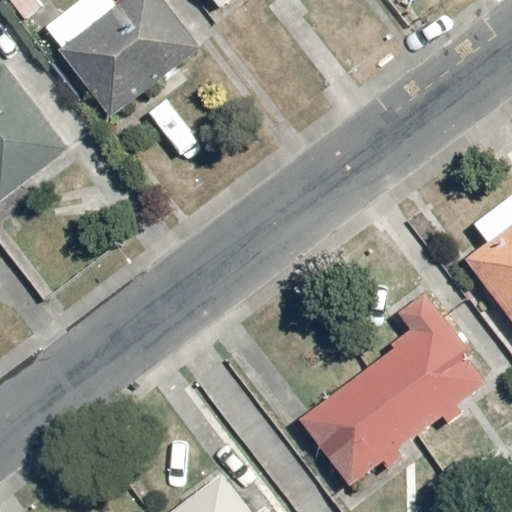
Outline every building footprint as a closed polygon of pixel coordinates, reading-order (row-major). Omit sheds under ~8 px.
[(200,52),(161,0),(80,0),(41,29),(108,120),(200,52)] [(230,0),(213,0),(221,8),(230,0)] [(0,202),(66,152),(0,64),(0,202)] [(511,194),(473,225),(489,246),(465,264),(511,324),(511,194)] [(497,456),(460,405),(488,385),(419,289),(373,322),(394,353),(299,422),(346,487),(417,437),(454,488),(497,456)] [(259,511),(250,511),(224,477),(177,511),(266,511),(264,508),(259,511)]
